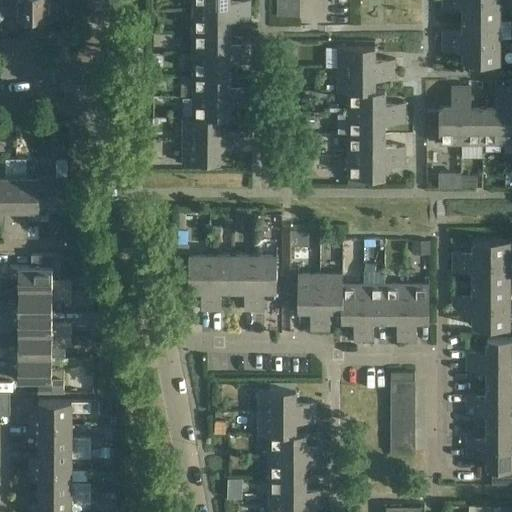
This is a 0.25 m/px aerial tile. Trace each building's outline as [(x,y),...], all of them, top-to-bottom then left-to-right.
[(0,0),(0,10),(1,12),(16,13),(16,18),(25,27),(34,18),(51,18),(51,0),(0,0)] [(193,0),(193,9),(250,10),(250,0),(193,0)] [(463,18),(500,18),(499,0),(442,0),(443,6),(463,7),(463,18)] [(299,16),(299,3),(277,3),(277,16),(299,16)] [(193,9),(193,31),(230,31),(230,19),(250,19),(250,10),(193,9)] [(443,40),(500,39),(500,18),(463,18),(463,30),(443,30),(443,40)] [(230,43),(230,31),(193,31),(193,53),(250,53),(250,43),(230,43)] [(500,62),(500,39),(443,40),(443,50),(463,50),(463,62),(500,62)] [(337,44),(325,45),(326,65),(338,65),(337,44)] [(338,68),(395,68),(395,59),(375,58),(375,46),(338,46),(338,68)] [(193,74),(230,74),(230,62),(250,62),(250,53),(193,53),(193,74)] [(338,90),(348,90),(375,90),(375,89),(375,78),(395,78),(395,68),(338,68),(338,90)] [(230,86),(230,74),(193,74),(193,96),(250,96),(250,86),(230,86)] [(461,143),(461,86),(451,86),(451,106),(439,106),(439,110),(439,128),(439,143),(461,143)] [(471,86),(461,86),(461,143),(483,143),(483,106),(471,106),(471,86)] [(483,106),(483,143),(504,143),(504,86),(495,86),(495,106),(483,106)] [(385,89),(375,89),(375,90),(348,90),(348,112),(405,111),(405,102),(385,102),(385,89)] [(250,96),(193,96),(193,117),(220,117),(220,118),(230,118),(230,105),(250,105),(250,96)] [(439,110),(427,110),(427,128),(439,128),(439,110)] [(348,133),(385,133),(385,121),(405,122),(405,111),(348,112),(348,113),(338,113),(338,132),(348,132),(348,133)] [(320,112),(303,112),(303,127),(320,127),(320,112)] [(183,139),(240,139),(240,129),(220,129),(220,118),(220,117),(193,117),(183,117),(183,139)] [(348,155),(405,155),(405,145),(385,145),(385,133),(348,133),(348,155)] [(304,147),(319,146),(319,134),(304,134),(304,147)] [(240,139),(183,139),(183,161),(220,161),(220,149),(240,149),(240,139)] [(67,140),(57,140),(57,154),(67,154),(67,140)] [(405,165),(405,155),(348,155),(348,177),(385,177),(385,165),(405,165)] [(6,177),(0,176),(0,218),(2,219),(2,210),(19,210),(19,158),(6,158),(6,177)] [(26,158),(19,158),(19,210),(29,210),(29,219),(42,219),(43,177),(26,177),(26,158)] [(56,177),(43,177),(42,219),(48,219),(48,210),(67,210),(67,158),(56,158),(56,177)] [(477,175),(461,175),(461,188),(477,187),(477,175)] [(178,229),(178,241),(188,242),(188,230),(178,229)] [(453,261),(510,261),(510,239),(473,238),(473,251),(453,251),(453,261)] [(411,253),(430,254),(430,240),(412,240),(411,253)] [(201,310),(211,310),(212,253),(189,252),(189,290),(201,290),(201,310)] [(233,253),(212,253),(211,310),(221,310),(221,290),(233,290),(233,253)] [(255,253),(233,253),(233,290),(245,290),(245,310),(254,310),(255,253)] [(255,253),(254,310),(264,310),(264,290),(277,290),(277,253),(255,253)] [(19,289),(71,289),(71,279),(52,279),(52,266),(57,266),(57,254),(31,254),(31,265),(10,265),(10,275),(19,275),(19,289)] [(473,282),(510,282),(510,261),(453,261),(453,270),(473,270),(473,282)] [(320,330),(320,273),(298,272),(298,309),(311,310),(310,330),(320,330)] [(342,283),(343,273),(320,273),(320,330),(330,330),(330,310),(341,310),(342,310),(342,283)] [(453,304),(510,304),(510,282),(473,282),(473,294),(453,294),(453,304)] [(342,310),(341,310),(341,320),(354,320),(354,340),(363,340),(364,283),(342,283),(342,310)] [(385,320),(385,283),(364,283),(363,340),(373,340),(373,320),(385,320)] [(407,340),(407,283),(385,283),(385,320),(397,320),(397,340),(407,340)] [(407,283),(407,340),(416,340),(417,320),(429,320),(429,283),(407,283)] [(0,300),(0,311),(52,312),(52,299),(71,299),(71,289),(19,289),(19,300),(0,300)] [(510,326),(510,304),(453,304),(453,314),(473,313),(473,326),(510,326)] [(52,324),(52,312),(0,311),(0,322),(19,323),(19,334),(71,334),(71,324),(52,324)] [(10,357),(52,357),(52,345),(71,345),(71,334),(19,334),(19,347),(10,348),(10,357)] [(98,336),(87,336),(87,350),(98,350),(98,336)] [(467,351),(467,360),(511,360),(511,338),(487,338),(487,351),(467,351)] [(52,357),(10,357),(10,367),(19,366),(19,380),(39,381),(39,392),(64,392),(64,370),(52,370),(52,357)] [(511,382),(511,360),(467,360),(467,370),(487,370),(487,382),(511,382)] [(391,380),(415,380),(415,371),(391,371),(391,380)] [(391,392),(415,392),(415,380),(391,380),(391,392)] [(511,403),(511,382),(487,382),(487,394),(467,394),(467,403),(511,403)] [(259,411),(316,411),(316,401),(296,401),(296,389),(259,389),(259,411)] [(0,392),(0,403),(10,403),(10,392),(0,392)] [(391,404),(415,404),(415,392),(391,392),(391,404)] [(83,423),(83,411),(91,411),(91,400),(39,400),(39,414),(30,414),(30,424),(72,425),(72,423),(83,423)] [(10,403),(0,403),(0,414),(10,414),(10,403)] [(487,413),(487,425),(511,425),(511,403),(467,403),(467,413),(487,413)] [(391,416),(415,417),(415,404),(391,404),(391,416)] [(259,433),(269,433),(296,433),(296,432),(296,421),(316,421),(316,411),(259,411),(259,433)] [(415,428),(415,417),(391,416),(391,428),(415,428)] [(227,434),(226,421),(214,421),(214,434),(227,434)] [(72,436),(72,425),(30,424),(30,433),(39,433),(39,448),(91,448),(91,436),(72,436)] [(511,446),(511,425),(487,425),(487,437),(467,437),(467,446),(511,446)] [(415,428),(391,428),(391,440),(415,440),(415,428)] [(269,455),(326,454),(326,445),(306,445),(306,432),(296,432),(296,433),(269,433),(269,455)] [(415,440),(391,440),(391,452),(415,452),(415,440)] [(105,446),(95,446),(95,456),(105,456),(105,446)] [(511,446),(467,446),(467,456),(487,456),(487,469),(492,469),(492,483),(511,483),(511,446)] [(91,456),(91,448),(39,448),(39,460),(30,460),(30,471),(72,472),(72,457),(91,456)] [(326,464),(326,454),(269,455),(269,476),(306,476),(306,464),(326,464)] [(72,482),(72,472),(30,471),(30,479),(39,479),(39,495),(91,495),(91,482),(72,482)] [(306,488),(306,476),(269,476),(269,498),(326,498),(326,488),(306,488)] [(229,478),(228,478),(228,494),(228,497),(241,497),(241,478),(229,478)] [(30,505),(29,511),(71,511),(72,502),(91,502),(91,495),(39,495),(38,505),(30,505)] [(326,507),(326,498),(269,498),(269,511),(306,511),(306,507),(326,507)]
